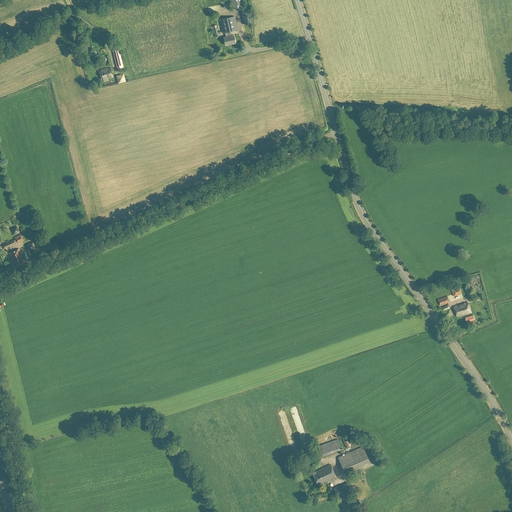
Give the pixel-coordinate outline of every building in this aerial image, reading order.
[(229,0),(232,9),(245,6),(243,0),(229,0)] [(250,10),(242,12),(245,25),(253,23),(250,10)] [(235,16),(220,19),(223,33),(225,32),(230,31),(238,29),(235,16)] [(226,36),(224,37),(225,44),(228,44),(229,45),(232,44),(232,43),(236,42),(234,35),(234,34),(231,35),(230,31),(225,32),(226,36)] [(111,67),(99,70),(102,80),(103,80),(104,81),(108,80),(108,78),(113,77),(111,67)] [(14,234),(20,232),(17,226),(12,228),(14,234)] [(20,233),(14,236),(16,241),(22,239),(20,233)] [(15,239),(2,245),(4,248),(16,243),(15,239)] [(19,249),(9,253),(15,266),(25,261),(19,249)] [(440,306),(450,302),(448,296),(438,299),(440,306)] [(468,302),(454,306),(457,316),(471,312),(468,302)] [(306,437),(300,424),(295,427),(298,433),(297,433),(300,440),(306,437)] [(338,439),(318,446),(322,456),(342,449),(338,439)] [(345,472),(370,461),(363,446),(338,457),(345,472)] [(330,465),(313,473),(318,484),(336,476),(330,465)] [(339,497),(352,490),(348,482),(340,486),(340,485),(334,488),(339,497)] [(14,488),(4,491),(9,511),(20,509),(14,488)]
